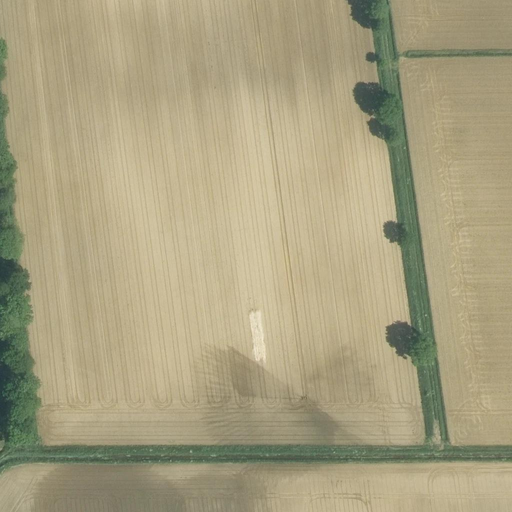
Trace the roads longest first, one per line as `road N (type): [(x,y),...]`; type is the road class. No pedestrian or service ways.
road 1 (track): [(438,436),(379,0)]
road 2 (track): [(0,232),(15,352)]
